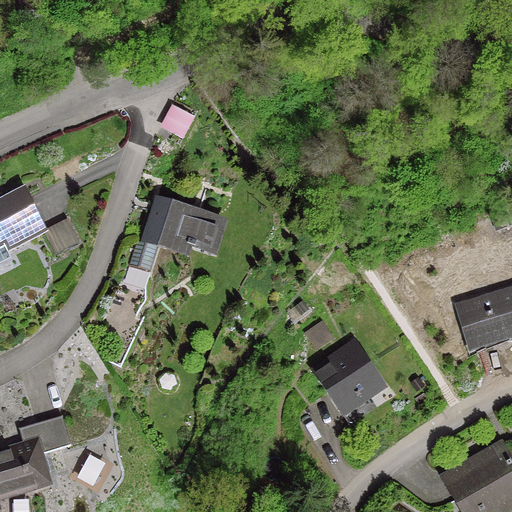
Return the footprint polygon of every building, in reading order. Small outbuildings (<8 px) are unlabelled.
[(31,4),(20,4),(21,20),(32,19),(31,4)] [(194,117),(174,106),(162,126),(183,137),(194,117)] [(4,250),(41,232),(22,192),(0,202),(0,243),(1,244),(4,250)] [(218,221),(156,200),(141,244),(133,241),(125,267),(149,274),(156,249),(185,246),(207,254),(218,221)] [(476,316),(464,320),(472,346),(506,336),(505,335),(511,333),(511,291),(472,303),(476,316)] [(312,370),(310,371),(341,416),(342,415),(339,410),(375,385),(379,391),(380,390),(349,344),(348,345),(351,349),(314,374),(312,370)] [(41,454),(69,446),(60,417),(33,425),(41,454)] [(0,497),(46,484),(34,443),(0,453),(0,497)] [(505,511),(511,508),(511,452),(505,456),(499,446),(442,478),(461,511),(477,511),(492,504),(496,511),(505,511)]
